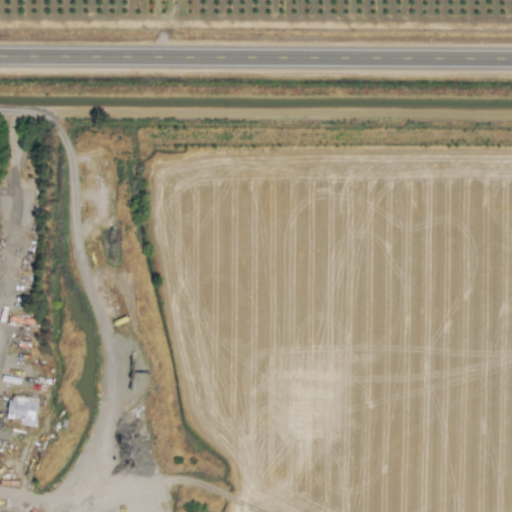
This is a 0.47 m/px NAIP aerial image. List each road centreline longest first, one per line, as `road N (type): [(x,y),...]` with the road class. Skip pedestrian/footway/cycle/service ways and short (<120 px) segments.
road 1 (secondary): [(0,52),(511,54)]
road 2 (track): [(36,111),(511,114)]
road 3 (track): [(12,108),(36,111),(59,134),(92,341),(88,387),(62,455),(39,487),(19,497),(0,494)]
road 4 (track): [(262,511),(74,433)]
